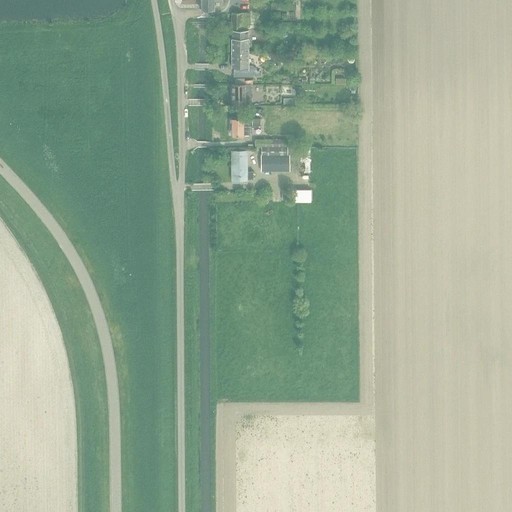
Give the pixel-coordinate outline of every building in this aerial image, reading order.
[(201,0),(201,10),(214,10),(214,0),(221,0),(201,0)] [(242,28),(247,28),(247,12),(232,12),(232,21),(227,21),(227,28),(232,28),(242,28)] [(232,53),(249,53),(249,32),(233,32),(233,38),(231,38),(232,53)] [(253,75),(260,75),(260,71),(257,71),(257,68),(252,65),(249,65),(249,53),(232,53),(232,67),(234,67),(234,71),(253,71),(253,75)] [(251,84),(232,84),(232,98),(232,103),(245,103),(251,103),(251,98),(251,97),(252,96),(252,92),(251,91),(251,84)] [(243,118),(232,118),(232,136),(243,136),(243,135),(250,135),(250,126),(252,126),(260,126),(260,119),(252,119),(243,119),(243,118)] [(262,155),(262,171),(289,171),(289,155),(288,155),(288,147),(262,147),(262,155)] [(246,150),(232,151),(232,180),(247,180),(247,179),(253,179),(253,171),(246,171),(246,150)] [(303,159),(303,176),(308,176),(308,155),(297,155),(297,159),(303,159)]
